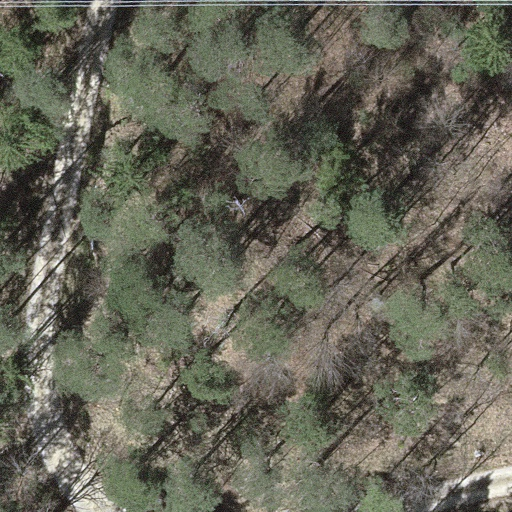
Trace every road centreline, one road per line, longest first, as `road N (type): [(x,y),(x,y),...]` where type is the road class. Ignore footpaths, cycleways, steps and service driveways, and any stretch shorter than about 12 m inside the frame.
road 1 (track): [(103,0),(59,229),(38,410),(60,469),(96,511)]
road 2 (track): [(384,511),(511,480)]
